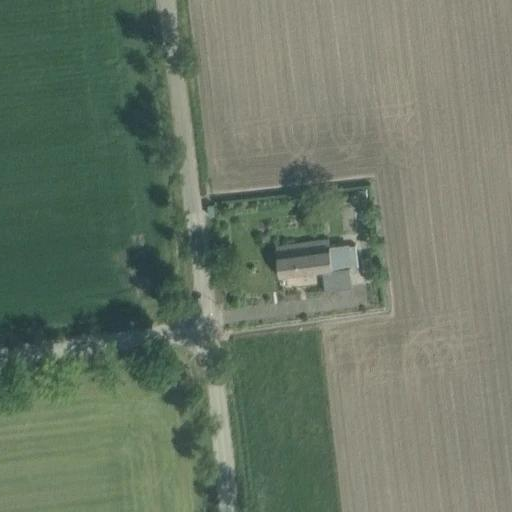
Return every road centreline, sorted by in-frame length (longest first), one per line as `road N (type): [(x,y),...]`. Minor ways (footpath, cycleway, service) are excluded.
road 1 (unclassified): [(198,300),(162,0)]
road 2 (unclassified): [(225,511),(198,300)]
road 3 (unclassified): [(198,300),(0,332)]
